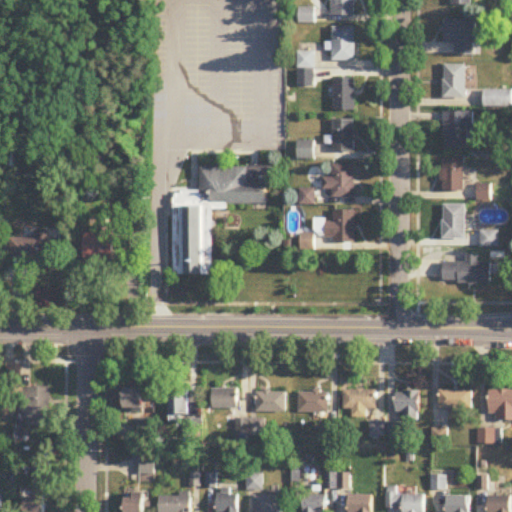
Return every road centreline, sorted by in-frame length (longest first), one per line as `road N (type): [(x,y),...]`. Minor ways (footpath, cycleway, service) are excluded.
road 1 (secondary): [(511,327),(0,325)]
road 2 (residential): [(398,326),(401,0)]
road 3 (residential): [(85,511),(87,325)]
